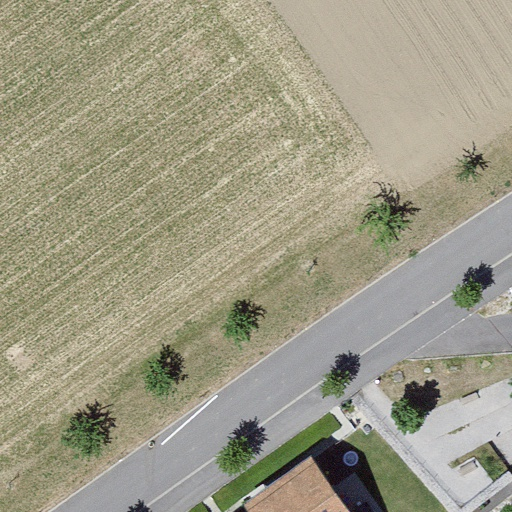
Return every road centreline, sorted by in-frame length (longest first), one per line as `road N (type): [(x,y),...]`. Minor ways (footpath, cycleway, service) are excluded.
road 1 (residential): [(367,324),(102,511)]
road 2 (residential): [(511,233),(367,324)]
road 3 (residential): [(511,331),(367,324)]
